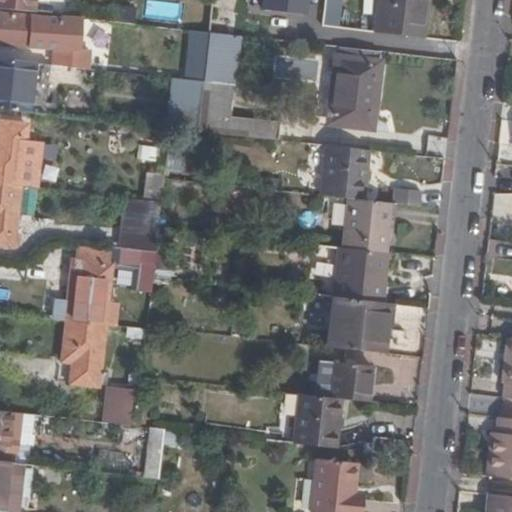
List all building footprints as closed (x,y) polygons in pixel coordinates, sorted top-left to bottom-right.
[(39,0),(0,0),(0,3),(38,8),(39,0)] [(379,0),(377,27),(426,33),(429,0),(379,0)] [(147,1),(146,11),(175,14),(176,4),(147,1)] [(112,17),(134,20),(136,6),(113,4),(112,17)] [(0,40),(49,46),(47,60),(71,63),(77,18),(0,8),(0,40)] [(210,29),(229,31),(230,21),(211,18),(210,29)] [(196,27),(190,76),(204,78),(210,29),(196,27)] [(371,121),(378,48),(340,44),(331,117),(371,121)] [(0,54),(0,104),(28,108),(34,59),(0,54)] [(276,56),(274,74),(316,78),(317,61),(276,56)] [(204,78),(198,126),(278,135),(279,119),(230,113),(234,82),(204,78)] [(0,178),(21,181),(41,183),(45,138),(28,136),(29,120),(0,117),(0,178)] [(364,198),(371,147),(328,142),(323,193),(351,196),(364,198)] [(142,156),(156,158),(157,146),(143,145),(142,156)] [(309,172),(321,173),(322,148),(310,147),(309,172)] [(294,175),(295,159),(243,156),(242,172),(294,175)] [(144,195),(163,198),(165,176),(166,172),(147,170),(144,195)] [(265,187),(280,188),(281,179),(266,177),(265,187)] [(0,178),(0,237),(15,239),(21,181),(0,178)] [(395,201),(420,204),(421,191),(395,188),(395,201)] [(121,243),(158,247),(160,222),(163,198),(144,195),(127,193),(121,243)] [(393,201),(364,198),(351,196),(345,246),(387,251),(393,201)] [(78,238),(76,255),(113,258),(115,242),(78,238)] [(121,243),(120,243),(118,255),(142,257),(138,289),(152,290),(154,273),(158,247),(121,243)] [(381,301),(387,251),(345,246),(342,245),(336,296),(381,301)] [(57,295),(54,314),(67,315),(106,320),(115,321),(118,298),(109,297),(113,258),(76,255),(74,255),(69,296),(57,295)] [(387,329),(390,303),(381,301),(336,296),(333,296),(329,345),(381,351),(384,329),(387,329)] [(106,320),(67,315),(62,356),(71,357),(69,377),(99,380),(106,320)] [(511,336),(506,336),(502,377),(505,378),(503,395),(511,395),(511,336)] [(143,367),(157,369),(158,358),(145,357),(143,367)] [(343,398),(368,400),(372,366),(321,360),(317,394),(343,398)] [(343,398),(317,394),(299,392),(294,440),(338,446),(343,398)] [(108,403),(106,419),(137,423),(139,408),(139,407),(108,403)] [(7,406),(0,405),(0,444),(11,446),(12,438),(3,437),(7,406)] [(15,407),(7,406),(3,437),(12,438),(15,407)] [(137,423),(145,424),(147,409),(139,408),(137,423)] [(511,417),(498,416),(496,428),(495,444),(489,444),(486,474),(511,476),(511,417)] [(178,447),(179,431),(148,429),(145,478),(157,478),(159,446),(178,447)] [(363,448),(392,452),(393,435),(374,433),(374,441),(364,440),(363,448)] [(320,455),(316,510),(342,511),(357,511),(359,490),(353,489),(356,458),(320,455)] [(0,457),(0,507),(29,511),(35,462),(0,457)] [(511,511),(511,495),(489,493),(486,511),(511,511)] [(155,511),(157,503),(136,501),(134,511),(155,511)]
